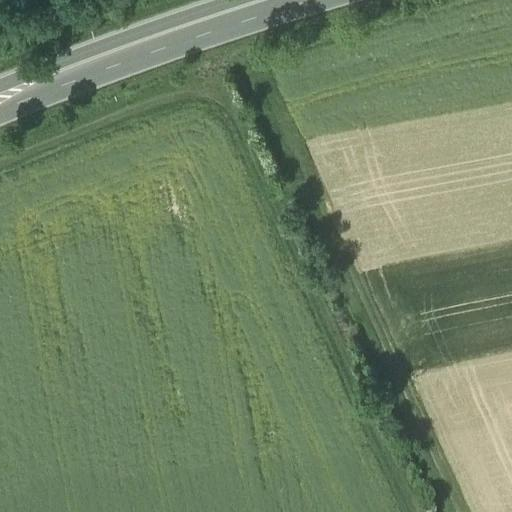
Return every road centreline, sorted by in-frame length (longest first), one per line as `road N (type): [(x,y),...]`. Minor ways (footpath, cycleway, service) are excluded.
road 1 (track): [(411,511),(220,86),(0,167)]
road 2 (track): [(470,511),(270,67)]
road 3 (trunk): [(289,0),(0,100)]
